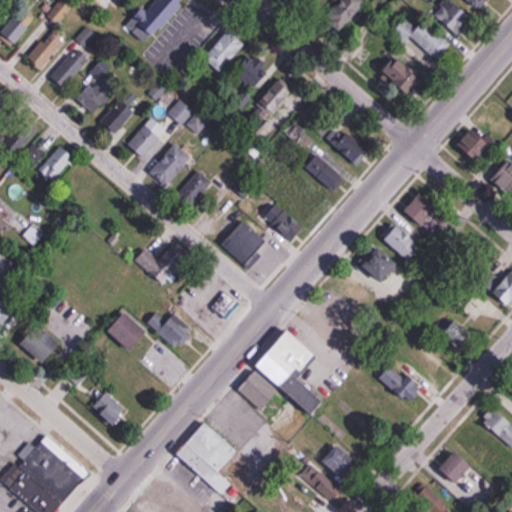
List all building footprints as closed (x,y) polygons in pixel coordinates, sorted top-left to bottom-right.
[(57,24),(73,9),(64,0),(63,0),(48,14),(57,24)] [(153,0),(129,28),(148,45),(187,0),(153,0)] [(330,0),(314,0),(323,8),(330,0)] [(367,2),(365,0),(342,0),(325,21),(340,34),(367,2)] [(473,20),(453,0),(446,0),(434,13),(457,36),(473,20)] [(467,0),(478,10),(488,0),(467,0)] [(12,18),(1,28),(15,44),(39,21),(32,13),(18,25),(12,18)] [(451,44),(427,20),(412,35),(436,59),(451,44)] [(41,69),(68,42),(55,29),(28,56),(41,69)] [(205,58),(220,73),(246,45),(231,30),(205,58)] [(51,77),(64,89),(92,60),(79,48),(51,77)] [(253,91),(272,71),(253,53),(234,73),(253,91)] [(383,70),(409,96),(423,82),(397,56),(383,70)] [(96,114),(113,92),(101,82),(112,68),(100,59),(72,96),(96,114)] [(254,115),(261,123),(292,93),(280,80),(255,105),(260,109),(254,115)] [(0,118),(13,103),(0,92),(0,118)] [(137,112),(124,100),(103,123),(115,134),(137,112)] [(167,116),(181,128),(194,111),(180,100),(167,116)] [(168,132),(152,117),(128,144),(144,158),(168,132)] [(18,154),(38,132),(24,120),(4,142),(18,154)] [(358,166),(371,151),(348,131),(335,146),(358,166)] [(490,132),(479,139),(474,131),(461,139),(476,163),(500,148),(490,132)] [(38,140),(24,158),(35,166),(48,148),(38,140)] [(167,187),(192,159),(176,144),(151,172),(167,187)] [(76,159),(62,146),(38,170),(52,183),(76,159)] [(511,154),(510,153),(492,178),(511,193),(511,191),(511,154)] [(332,195),(346,180),(320,154),(305,170),(332,195)] [(191,209),(213,182),(199,171),(177,197),(191,209)] [(277,190),(308,221),(322,207),(291,176),(277,190)] [(406,210),(422,225),(439,206),(423,191),(406,210)] [(265,217),(293,243),(306,229),(277,203),(265,217)] [(50,227),(38,217),(23,236),(35,245),(50,227)] [(382,235),(407,260),(422,246),(397,220),(382,235)] [(259,251),(267,243),(246,222),(224,244),(249,269),(263,256),(259,251)] [(399,262),(378,244),(362,263),(382,281),(399,262)] [(159,261),(172,274),(188,258),(174,245),(159,261)] [(17,261),(0,247),(0,279),(1,280),(17,261)] [(511,301),(511,269),(494,290),(509,304),(511,301)] [(376,301),(349,274),(335,287),(362,315),(376,301)] [(228,318),(239,303),(224,293),(213,308),(228,318)] [(0,329),(16,312),(0,296),(0,329)] [(317,313),(346,342),(359,329),(329,300),(317,313)] [(132,352),(149,334),(127,312),(109,330),(132,352)] [(158,314),(150,322),(178,349),(195,332),(175,312),(166,321),(158,314)] [(44,365),(63,345),(40,324),(22,343),(44,365)] [(318,352),(290,328),(259,365),(314,412),(326,398),(298,375),(318,352)] [(413,354),(438,376),(452,360),(427,338),(413,354)] [(381,376),(411,403),(424,388),(394,362),(381,376)] [(262,410),(278,393),(255,372),(239,388),(262,410)] [(128,412),(106,390),(92,405),(114,427),(128,412)] [(511,422),(496,406),(483,418),(511,448),(511,422)] [(238,450),(204,422),(177,455),(222,493),(234,479),(222,470),(238,450)] [(496,451),(476,431),(463,445),(483,464),(496,451)] [(96,474),(46,435),(37,447),(30,442),(0,480),(0,482),(38,511),(56,511),(62,504),(71,511),(73,511),(96,484),(91,480),(96,474)] [(324,459),(344,480),(360,464),(340,443),(324,459)] [(474,466),(457,450),(441,468),(457,483),(474,466)] [(415,499),(427,511),(446,511),(450,508),(428,486),(415,499)]
